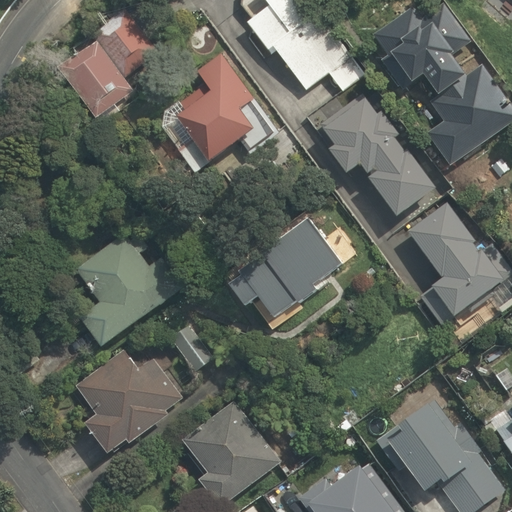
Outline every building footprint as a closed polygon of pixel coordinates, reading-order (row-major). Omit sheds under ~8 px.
[(360,74),(302,0),(265,0),(241,20),(268,54),(274,49),(307,91),(326,76),(338,91),(360,74)] [(511,0),(482,0),(511,25),(511,0)] [(155,55),(116,8),(95,26),(100,33),(83,46),(77,38),(50,60),(95,116),(133,85),(127,78),(155,55)] [(296,148),(215,49),(158,95),(210,159),(245,131),(254,142),(263,135),(282,159),(296,148)] [(460,80),(448,61),(416,82),(421,90),(411,96),(425,118),(418,122),(448,168),(511,125),(511,109),(483,65),(460,80)] [(435,189),(355,83),(306,120),(320,139),(329,131),(337,142),(326,150),(342,171),(358,159),(401,215),(435,189)] [(511,267),(448,194),(410,227),(449,271),(419,298),(444,327),(511,267)] [(304,213),(303,214),(221,279),(242,305),(256,293),(277,320),(320,286),(316,281),(363,244),(347,224),(325,241),(304,213)] [(79,315),(100,343),(185,281),(140,220),(68,272),(92,306),(79,315)] [(130,343),(75,384),(96,413),(82,423),(103,451),(121,438),(127,446),(208,386),(172,337),(142,360),(130,343)] [(212,511),(285,459),(239,397),(181,440),(204,471),(190,481),(212,511)] [(511,399),(481,420),(508,461),(511,458),(511,399)] [(256,511),(247,501),(232,511),(256,511)]
